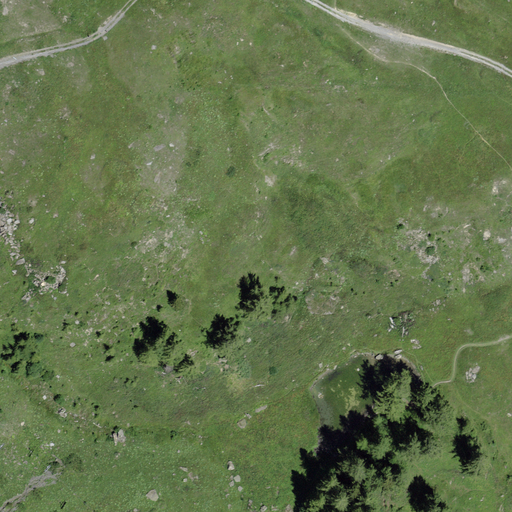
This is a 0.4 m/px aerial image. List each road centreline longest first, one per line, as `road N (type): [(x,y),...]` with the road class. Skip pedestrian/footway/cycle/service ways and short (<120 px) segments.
road 1 (track): [(311,0),(511,74)]
road 2 (track): [(0,62),(91,37),(133,0)]
